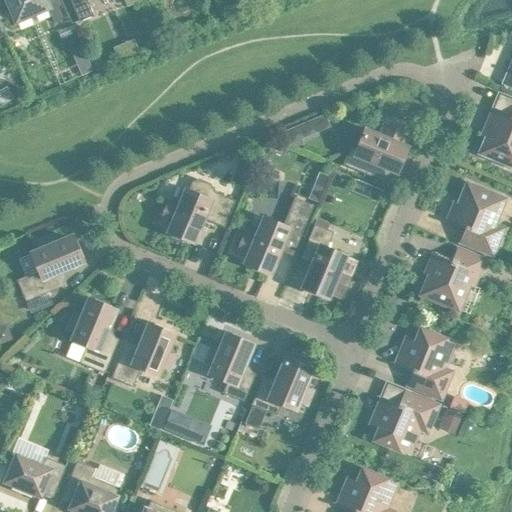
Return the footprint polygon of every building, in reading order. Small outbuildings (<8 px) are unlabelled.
[(60,0),(2,0),(13,25),(30,18),(30,19),(36,16),(35,16),(48,10),(53,23),(68,17),(60,0)] [(69,0),(79,23),(93,17),(86,0),(69,0)] [(94,71),(102,68),(97,55),(89,58),(94,71)] [(511,112),(511,115),(490,107),(477,137),(481,139),(475,154),(511,169),(511,112)] [(362,126),(353,147),(350,146),(342,165),(384,182),(389,172),(395,175),(408,145),(404,143),(408,134),(382,123),(378,133),(362,126)] [(295,126),(282,132),(285,140),(297,146),(303,143),(301,139),(295,126)] [(240,155),(236,165),(249,170),(252,160),(240,155)] [(444,220),(464,229),(458,244),(493,259),(506,227),(496,223),(507,198),(464,180),(455,201),(452,200),(444,220)] [(193,183),(191,188),(184,185),(178,201),(168,197),(157,224),(167,228),(165,231),(195,244),(205,220),(223,227),(235,200),(210,190),(207,186),(198,181),(193,183)] [(321,192),(312,188),(307,198),(317,202),(321,192)] [(271,275),(281,251),(292,256),(312,205),(293,197),(283,222),(262,213),(253,236),(243,232),(234,252),(244,256),(242,263),(271,275)] [(331,295),(341,300),(351,273),(342,269),(348,253),(327,244),(332,232),(313,224),(299,259),(309,263),(299,287),(329,299),(331,295)] [(34,240),(37,247),(26,252),(35,272),(16,280),(25,301),(64,285),(60,275),(84,265),(81,257),(83,257),(75,240),(74,240),(71,233),(53,241),(50,233),(34,240)] [(487,258),(457,246),(450,261),(430,253),(422,270),(426,272),(416,296),(459,313),(470,288),(474,290),(487,258)] [(118,339),(107,335),(117,310),(110,307),(111,306),(94,299),(93,300),(86,297),(79,315),(71,312),(65,328),(72,331),(68,342),(84,349),(78,363),(104,373),(118,339)] [(158,379),(163,369),(170,372),(177,356),(169,353),(177,335),(170,332),(170,330),(153,323),(152,325),(145,322),(135,346),(125,342),(110,378),(132,387),(138,371),(158,379)] [(403,336),(391,363),(411,371),(405,387),(441,401),(454,370),(447,367),(458,342),(418,326),(412,340),(403,336)] [(248,340),(231,333),(230,335),(223,332),(216,350),(208,347),(202,362),(209,365),(205,376),(225,385),(222,393),(243,401),(255,373),(245,369),(255,345),(247,342),(248,340)] [(262,377),(251,405),(276,415),(279,407),(295,414),(300,403),(307,406),(314,390),(307,387),(314,369),(307,366),(307,365),(290,358),(290,359),(282,356),(272,381),(262,377)] [(441,404),(401,387),(394,403),(379,396),(367,423),(376,427),(370,441),(409,457),(420,432),(428,435),(441,404)] [(42,406),(47,394),(37,390),(32,401),(42,406)] [(468,401),(453,395),(448,407),(463,413),(468,401)] [(445,408),(440,422),(458,429),(464,416),(445,408)] [(171,409),(162,429),(202,445),(210,425),(171,409)] [(148,425),(159,429),(163,420),(152,416),(148,425)] [(30,497),(31,495),(41,500),(46,488),(54,492),(65,465),(45,457),(41,466),(13,454),(1,483),(11,487),(10,489),(30,497)] [(62,495),(70,499),(66,510),(71,511),(111,511),(119,495),(115,493),(117,489),(93,479),(97,469),(76,460),(62,495)] [(360,466),(354,480),(345,476),(333,503),(353,511),(396,511),(397,511),(388,507),(399,482),(360,466)] [(178,511),(150,500),(147,507),(143,505),(140,511),(178,511)]
